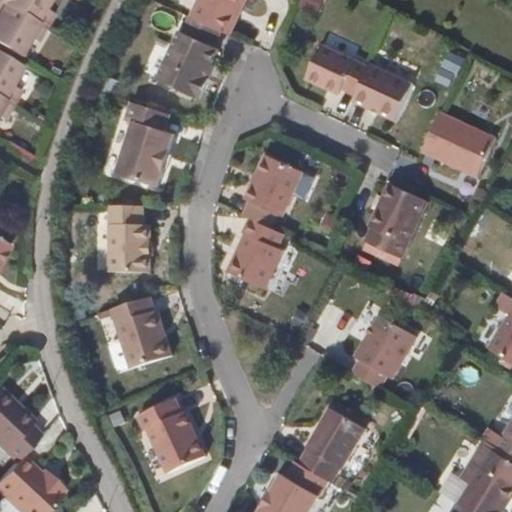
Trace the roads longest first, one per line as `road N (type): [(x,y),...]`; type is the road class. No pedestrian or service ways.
road 1 (residential): [(219,511),(249,447),(242,389),(203,283),(205,209),(230,130),(246,96),(377,155)]
road 2 (residential): [(126,511),(57,362),(43,264),(56,146),(115,0)]
